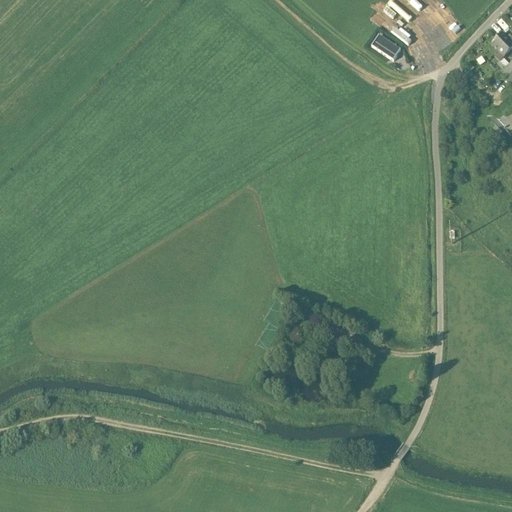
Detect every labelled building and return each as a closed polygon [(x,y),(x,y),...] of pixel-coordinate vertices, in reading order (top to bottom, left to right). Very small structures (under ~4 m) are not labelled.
[(511,48),(506,42),(503,39),(493,49),(498,54),(494,58),(500,64),(511,52),(511,48)] [(400,54),(379,40),(372,51),(394,65),(400,54)] [(511,66),(499,79),(511,91),(511,90),(511,66)] [(511,105),(494,121),(507,135),(511,138),(511,136),(511,105)] [(507,135),(494,121),(491,125),(504,138),(507,135)] [(321,331),(316,328),(313,335),(314,336),(313,338),(317,340),(321,331)] [(317,340),(313,338),(309,346),(319,352),(323,343),(317,340)]
